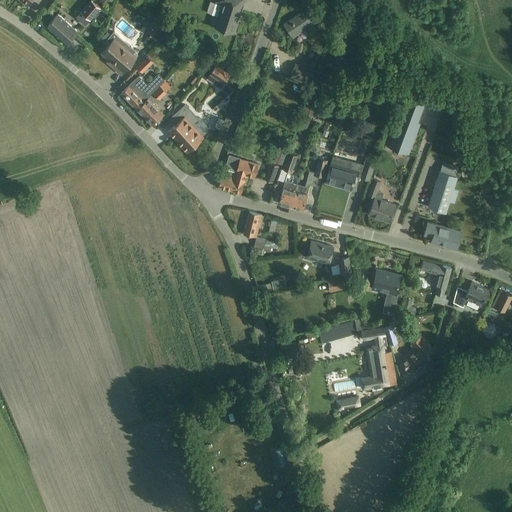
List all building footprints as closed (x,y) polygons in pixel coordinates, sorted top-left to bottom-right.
[(90,0),(76,17),(85,25),(100,8),(91,0),(90,0)] [(214,27),(224,30),(233,33),(244,0),(216,0),(216,1),(222,3),(218,17),(214,19),(213,23),(214,27)] [(319,19),(316,13),(310,4),(301,10),(302,12),(284,24),(292,37),(319,19)] [(58,14),(53,19),(46,27),(65,44),(77,31),(58,14)] [(156,18),(145,30),(153,37),(164,24),(156,18)] [(103,43),(107,46),(101,53),(109,59),(110,59),(116,64),(114,67),(121,74),(136,57),(132,54),(135,50),(113,32),(103,43)] [(284,65),(288,64),(285,54),(280,56),(284,65)] [(295,65),(296,63),(295,63),(292,72),(310,80),(314,71),(313,70),(313,72),(295,65)] [(210,74),(223,83),(229,75),(216,66),(210,74)] [(132,83),(124,90),(121,93),(137,109),(146,100),(145,99),(164,81),(160,76),(142,93),(132,83)] [(171,88),(164,81),(145,99),(146,100),(137,109),(152,125),(163,115),(152,103),(157,99),(158,101),(171,88)] [(405,97),(387,145),(408,153),(419,124),(416,123),(423,104),(405,97)] [(298,127),(306,130),(315,106),(307,103),(298,127)] [(168,131),(186,151),(203,136),(192,124),(198,119),(185,105),(170,118),(175,124),(168,131)] [(283,169),(291,172),(297,155),(288,152),(283,169)] [(223,169),(218,186),(235,191),(237,192),(240,193),(246,174),(253,176),(256,167),(257,164),(240,159),(240,158),(229,155),(225,170),(223,169)] [(314,175),(319,176),(323,177),(328,160),(319,158),(315,172),(314,175)] [(366,158),(360,176),(369,179),(374,161),(366,158)] [(265,178),(272,181),(278,165),(270,162),(265,178)] [(349,164),(348,170),(331,165),(326,182),(336,185),(336,183),(351,187),(357,166),(357,165),(356,164),(352,163),(351,163),(349,164)] [(295,190),(291,206),(302,209),(307,194),(309,184),(316,186),(319,176),(314,175),(315,172),(309,170),(305,186),(297,183),(295,191),(295,190)] [(431,196),(428,206),(444,211),(447,201),(454,202),(458,191),(451,189),(456,176),(439,171),(431,196)] [(376,193),(380,181),(373,178),(367,194),(374,196),(368,213),(389,221),(395,204),(381,199),(382,195),(376,193)] [(279,203),(291,206),(295,190),(295,191),(297,183),(285,180),(283,187),(279,203)] [(261,214),(249,211),(243,234),(256,237),(261,214)] [(271,220),(268,235),(278,237),(281,222),(271,220)] [(431,241),(456,247),(461,231),(427,222),(424,234),(433,236),(431,241)] [(265,246),(267,240),(256,237),(253,248),(258,249),(257,254),(263,255),(264,250),(270,251),(271,247),(265,246)] [(307,257),(329,263),(333,246),(326,245),(320,244),(320,243),(311,241),(307,257)] [(338,258),(341,274),(351,272),(348,256),(338,258)] [(438,264),(438,265),(422,261),(420,269),(436,273),(432,285),(437,286),(435,294),(443,296),(451,267),(438,264)] [(374,278),(372,286),(387,290),(385,299),(396,301),(398,292),(396,292),(398,284),(400,275),(376,269),(374,278)] [(352,287),(350,276),(327,281),(329,292),(352,287)] [(471,281),(471,283),(467,291),(457,286),(453,302),(463,307),(467,298),(481,304),(488,289),(471,281)] [(511,294),(500,289),(492,306),(504,312),(511,296),(511,294)] [(316,299),(318,308),(325,307),(323,297),(316,299)] [(390,343),(398,341),(393,324),(386,326),(390,343)] [(373,376),(361,378),(363,388),(372,387),(372,391),(383,389),(382,385),(395,383),(390,352),(386,353),(382,327),(362,331),(363,339),(375,337),(377,345),(372,345),(373,354),(369,355),(371,371),(372,371),(373,376)] [(400,361),(402,364),(409,371),(432,348),(420,335),(411,344),(414,347),(400,361)] [(358,397),(351,398),(352,406),(359,404),(358,397)] [(291,441),(286,442),(289,461),(295,460),(291,441)]
